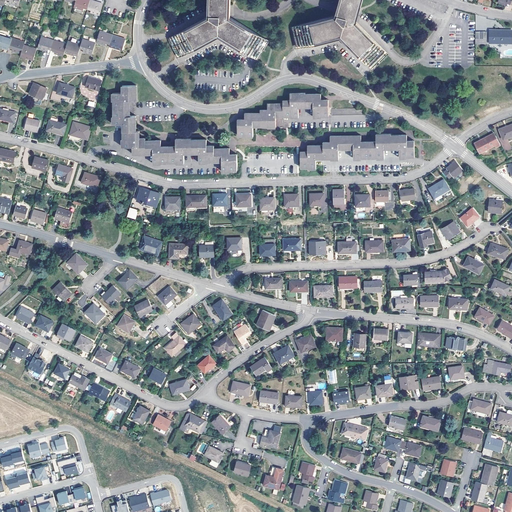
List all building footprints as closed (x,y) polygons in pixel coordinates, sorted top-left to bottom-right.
[(87,9),(90,0),(76,0),(76,3),(75,7),(84,10),(84,8),(87,9)] [(93,0),(90,0),(87,9),(91,10),(91,12),(100,15),(104,3),(93,0)] [(179,56),(219,35),(257,58),(268,40),(229,17),(229,0),(209,0),(209,17),(170,38),(179,56)] [(297,47),(341,36),(374,68),(388,54),(357,21),(362,0),(340,0),(336,16),(292,27),(297,47)] [(511,29),(490,29),(490,43),(511,43),(511,29)] [(486,32),(475,31),(475,43),(486,43),(486,32)] [(110,44),(113,35),(100,32),(96,43),(106,46),(107,43),(110,44)] [(12,38),(13,37),(8,36),(8,37),(0,34),(0,46),(9,49),(10,48),(12,38)] [(109,46),(123,50),(126,39),(117,36),(113,34),(113,35),(110,44),(109,46)] [(55,40),(41,36),(37,48),(48,51),(48,49),(51,50),(55,40)] [(24,45),(25,42),(12,38),(10,48),(13,49),(12,51),(21,54),(24,45)] [(96,43),(83,39),(81,44),(80,48),(84,49),(83,51),(92,54),(96,43)] [(55,53),(64,56),(65,52),(67,43),(55,40),(51,50),(55,51),(55,53)] [(65,52),(78,56),(80,48),(81,44),(68,40),(67,43),(65,52)] [(21,54),(21,56),(34,60),(37,48),(33,47),(32,48),(24,45),(21,54)] [(90,76),(87,86),(99,90),(102,80),(90,76)] [(35,82),(30,93),(43,99),(48,88),(35,82)] [(61,82),(58,92),(73,97),(76,86),(61,82)] [(231,170),(237,170),(237,153),(230,153),(230,147),(214,148),(214,145),(207,144),(207,138),(191,139),(191,138),(175,138),(176,145),(161,146),(161,139),(146,139),(146,137),(140,137),(139,130),(137,130),(137,115),(131,115),(131,100),(137,100),(137,85),(122,85),(122,92),(112,92),(112,100),(113,100),(113,116),(112,116),(112,123),(123,123),(123,138),(122,138),(122,146),(133,146),(133,154),(153,154),(153,164),(161,163),(161,162),(176,162),(176,163),(184,163),(184,153),(199,153),(199,163),(207,163),(207,161),(219,161),(222,161),(222,171),(231,171),(231,170)] [(329,115),(329,98),(321,99),(321,93),(305,93),(305,92),(290,92),(290,99),(282,99),(283,103),(267,103),(267,109),(260,109),(260,112),(245,112),(245,118),(238,119),(238,135),(245,135),(245,136),(253,136),(253,126),(268,126),(268,127),(276,127),(276,116),(290,116),(290,117),(299,117),(298,107),(313,107),(313,117),(322,117),(322,115),(329,115)] [(1,108),(0,111),(0,118),(14,122),(16,112),(1,108)] [(28,117),(25,128),(38,132),(41,121),(28,117)] [(50,119),(47,130),(64,134),(67,124),(50,119)] [(92,126),(74,122),(71,133),(69,139),(80,142),(82,137),(88,139),(92,126)] [(503,139),(511,135),(511,123),(499,129),(503,139)] [(407,157),(415,157),(415,139),(407,140),(407,134),(392,134),(392,133),(376,133),(376,140),(361,141),(361,135),(330,135),(330,141),(323,141),(323,144),(308,144),(308,151),(300,151),(301,167),(308,167),(308,168),(317,168),(317,165),(317,158),(323,158),(331,158),(331,159),(339,158),(339,149),(353,149),(354,159),(361,159),(362,158),(376,157),(376,158),(385,158),(384,148),(400,148),(400,158),(407,158),(407,157)] [(495,147),(500,145),(494,133),(475,142),(480,153),(495,145),(495,147)] [(0,152),(0,158),(14,162),(16,151),(1,148),(0,152)] [(33,166),(46,170),(49,159),(36,156),(33,166)] [(452,175),(454,177),(463,169),(456,160),(446,168),(447,169),(444,172),(448,178),(452,175)] [(63,180),(69,182),(73,168),(59,164),(56,173),(64,176),(63,180)] [(82,182),(97,186),(100,176),(86,171),(82,182)] [(429,187),(435,197),(449,189),(444,179),(429,187)] [(137,199),(157,205),(160,193),(141,187),(137,199)] [(402,200),(416,198),(414,188),(401,190),(402,200)] [(334,203),(345,203),(344,189),(333,190),(334,203)] [(376,200),(390,201),(389,190),(376,190),(376,200)] [(310,205),(325,204),(324,192),(310,193),(310,205)] [(221,205),(228,205),(227,193),(213,194),(213,205),(213,209),(221,209),(221,205)] [(285,206),(299,206),(299,193),(285,194),(285,206)] [(237,206),(252,205),(251,194),(237,194),(237,206)] [(356,205),(370,205),(369,194),(356,194),(356,205)] [(187,206),(207,206),(207,195),(187,196),(187,206)] [(166,208),(180,208),(180,196),(166,196),(166,208)] [(260,209),(275,209),(275,197),(260,197),(260,209)] [(0,198),(0,210),(9,213),(12,201),(0,198)] [(490,198),(488,211),(502,213),(503,200),(490,198)] [(17,205),(14,214),(26,217),(28,209),(17,205)] [(72,211),(59,207),(56,218),(61,219),(59,226),(67,228),(69,222),(72,211)] [(127,217),(136,219),(138,210),(129,207),(127,217)] [(461,217),(468,226),(479,216),(472,207),(461,217)] [(35,209),(31,220),(44,224),(47,213),(35,209)] [(442,229),(448,238),(460,231),(454,221),(442,229)] [(427,243),(434,241),(432,231),(418,234),(421,247),(428,246),(427,243)] [(144,235),(140,249),(158,254),(162,241),(144,235)] [(0,237),(0,248),(7,250),(9,240),(0,237)] [(228,237),(228,249),(242,249),(241,237),(228,237)] [(284,238),(285,250),(301,249),(301,238),(284,238)] [(393,239),(394,251),(411,250),(409,238),(393,239)] [(11,248),(9,256),(19,259),(21,251),(30,253),(33,243),(20,240),(17,250),(11,248)] [(366,240),(366,251),(384,251),(384,240),(366,240)] [(309,241),(310,253),(326,253),(326,241),(309,241)] [(339,241),(339,253),(357,252),(356,241),(339,241)] [(491,242),(487,252),(505,258),(508,248),(491,242)] [(170,243),(169,257),(179,257),(179,253),(188,253),(188,243),(170,243)] [(260,244),(261,255),(275,255),(275,244),(260,244)] [(200,245),(200,257),(214,256),(214,245),(200,245)] [(79,273),(88,264),(77,253),(68,262),(79,273)] [(468,256),(464,265),(479,273),(484,264),(468,256)] [(119,280),(127,289),(138,278),(130,269),(119,280)] [(425,271),(425,282),(443,281),(452,278),(448,269),(443,271),(425,271)] [(0,289),(1,290),(3,283),(8,285),(11,275),(6,274),(4,279),(0,277),(0,289)] [(404,275),(405,284),(418,284),(417,274),(404,275)] [(266,278),(267,288),(283,288),(282,277),(266,278)] [(339,277),(340,288),(358,287),(357,277),(339,277)] [(491,288),(506,295),(510,286),(495,279),(491,288)] [(290,281),(291,292),(309,291),(308,280),(290,281)] [(365,281),(365,291),(382,291),(382,280),(365,281)] [(61,282),(53,289),(64,300),(72,293),(61,282)] [(103,296),(110,303),(121,293),(113,285),(103,296)] [(315,285),(315,296),(333,296),(332,285),(315,285)] [(159,296),(166,303),(177,294),(170,286),(159,296)] [(421,295),(421,306),(439,306),(439,295),(421,295)] [(396,298),(396,308),(413,307),(413,297),(396,298)] [(450,297),(450,308),(467,309),(468,298),(450,297)] [(214,305),(224,320),(233,313),(223,298),(214,305)] [(135,305),(140,316),(153,310),(148,299),(135,305)] [(95,303),(85,312),(96,323),(105,314),(95,303)] [(16,316),(29,323),(35,313),(21,306),(16,316)] [(480,306),(475,315),(489,324),(495,315),(480,306)] [(263,309),(256,324),(270,330),(276,315),(263,309)] [(124,314),(118,326),(129,332),(136,321),(124,314)] [(182,323),(189,333),(202,324),(195,314),(182,323)] [(36,325),(48,331),(53,321),(41,315),(36,325)] [(497,329),(511,337),(511,336),(511,325),(503,320),(497,329)] [(58,332),(71,339),(76,329),(63,322),(58,332)] [(234,331),(243,345),(247,342),(245,337),(252,332),(246,324),(234,331)] [(327,340),(342,341),(343,328),(328,327),(327,340)] [(374,339),(388,340),(388,329),(375,328),(374,339)] [(172,355),(186,343),(176,331),(171,336),(173,339),(165,347),(172,355)] [(398,341),(412,343),(413,332),(399,331),(398,341)] [(426,346),(439,347),(441,334),(419,332),(418,344),(426,345),(426,346)] [(355,346),(364,347),(365,334),(356,333),(355,346)] [(0,334),(0,346),(6,350),(11,339),(0,334)] [(302,352),(317,346),(312,334),(297,340),(302,352)] [(75,345),(88,352),(93,341),(81,335),(75,345)] [(228,351),(235,346),(227,335),(213,345),(218,352),(225,347),(228,351)] [(447,348),(464,350),(466,339),(450,336),(447,348)] [(17,342),(11,352),(23,358),(28,348),(17,342)] [(280,363),(294,356),(288,345),(274,352),(280,363)] [(31,349),(28,348),(23,358),(26,360),(31,349)] [(96,356),(107,363),(112,353),(101,348),(96,356)] [(29,367),(41,373),(41,372),(45,374),(48,368),(44,366),(46,363),(39,359),(40,356),(35,354),(34,356),(29,367)] [(198,364),(205,372),(216,363),(209,355),(198,364)] [(268,371),(272,368),(265,357),(251,365),(257,374),(266,368),(268,371)] [(126,360),(121,370),(135,377),(141,367),(126,360)] [(501,371),(510,372),(511,365),(495,361),(494,365),(489,364),(485,363),(484,371),(500,374),(501,371)] [(60,363),(55,373),(66,378),(70,369),(60,363)] [(449,367),(451,379),(465,377),(463,365),(449,367)] [(149,377),(161,383),(166,374),(154,368),(149,377)] [(73,374),(69,381),(84,389),(89,379),(83,375),(81,378),(73,374)] [(400,377),(402,389),(416,387),(414,375),(400,377)] [(424,378),(426,390),(441,387),(440,376),(424,378)] [(170,383),(173,394),(190,389),(187,378),(170,383)] [(234,380),(231,391),(248,396),(251,384),(234,380)] [(105,400),(111,390),(94,382),(87,394),(92,397),(93,394),(105,400)] [(377,385),(378,397),(393,395),(392,383),(377,385)] [(357,399),(372,397),(370,385),(356,387),(357,399)] [(261,390),(260,401),(277,403),(278,392),(261,390)] [(309,391),(311,404),(323,404),(322,390),(309,391)] [(341,402),(351,401),(349,390),(342,391),(342,390),(333,392),(335,403),(341,402)] [(115,393),(110,403),(126,411),(131,401),(115,393)] [(286,406),(302,407),(302,396),(286,395),(286,406)] [(469,401),(467,409),(489,414),(492,403),(473,399),(473,401),(469,401)] [(134,418),(143,423),(150,410),(140,405),(134,418)] [(497,422),(511,425),(511,414),(500,412),(497,422)] [(199,431),(201,432),(207,422),(204,421),(205,420),(191,413),(190,415),(187,413),(180,428),(187,431),(189,427),(199,432),(199,431)] [(158,414),(153,424),(166,430),(172,420),(158,414)] [(212,422),(223,433),(231,426),(220,414),(212,422)] [(396,428),(404,430),(407,419),(391,415),(389,426),(390,426),(396,428)] [(421,426),(438,431),(441,420),(423,415),(421,426)] [(342,433),(365,440),(368,428),(353,424),(352,428),(349,427),(350,425),(344,424),(342,433)] [(462,439),(481,444),(483,433),(465,428),(462,439)] [(266,445),(276,447),(280,432),(270,430),(268,437),(262,436),(260,445),(266,446),(266,445)] [(400,448),(403,449),(405,441),(388,437),(385,448),(399,452),(400,448)] [(487,437),(485,445),(489,446),(488,449),(501,452),(504,441),(491,438),(487,437)] [(66,450),(63,440),(58,442),(58,443),(54,444),(50,445),(52,454),(66,450)] [(422,445),(405,441),(403,449),(406,450),(405,453),(419,457),(422,445)] [(38,445),(27,448),(30,459),(48,454),(46,446),(38,448),(38,445)] [(209,445),(204,455),(212,459),(210,463),(216,466),(223,452),(209,445)] [(359,463),(362,453),(344,448),(341,458),(359,463)] [(10,456),(0,458),(0,461),(2,469),(13,466),(12,465),(23,462),(20,452),(10,455),(10,456)] [(385,459),(386,455),(379,453),(378,456),(374,469),(385,472),(389,459),(385,459)] [(441,473),(453,476),(454,473),(453,472),(456,462),(445,459),(441,473)] [(74,465),(73,460),(56,464),(57,470),(62,468),(65,477),(77,474),(75,467),(74,468),(74,465)] [(234,471),(249,476),(251,465),(237,461),(234,471)] [(303,478),(314,481),(315,476),(312,475),(314,468),(315,469),(316,465),(302,461),(300,472),(304,473),(303,478)] [(426,470),(427,466),(411,462),(407,478),(417,481),(421,469),(426,470)] [(482,482),(494,485),(499,467),(486,464),(485,468),(486,468),(482,482)] [(263,485),(279,489),(284,469),(273,466),(270,475),(266,474),(263,485)] [(48,468),(34,472),(35,475),(31,476),(33,482),(39,480),(42,480),(42,481),(51,479),(48,468)] [(13,469),(4,472),(6,479),(17,476),(16,474),(23,472),(23,470),(14,472),(13,469)] [(16,479),(5,482),(8,491),(19,488),(19,487),(29,484),(26,475),(16,478),(16,479)] [(438,494),(449,497),(452,485),(453,486),(454,483),(442,479),(438,494)] [(328,499),(338,502),(341,492),(345,493),(348,483),(336,480),(334,490),(331,490),(328,499)] [(472,499),(483,502),(488,485),(476,482),(472,499)] [(293,501),(304,504),(308,492),(309,492),(310,488),(298,485),(293,501)] [(74,496),(70,497),(72,506),(76,504),(76,502),(84,499),(82,489),(72,492),(74,496)] [(367,507),(377,509),(378,504),(375,504),(378,493),(367,490),(364,500),(368,501),(367,507)] [(153,494),(149,496),(152,508),(159,506),(159,505),(169,502),(170,501),(168,493),(166,492),(161,494),(160,493),(153,495),(153,494)] [(65,494),(57,496),(60,506),(68,504),(68,507),(72,506),(70,497),(66,498),(65,494)] [(134,499),(128,501),(131,511),(135,511),(138,511),(149,509),(145,496),(138,498),(139,500),(135,501),(134,499)] [(51,511),(51,510),(55,509),(52,499),(48,501),(49,503),(44,504),(43,502),(42,498),(35,500),(37,508),(38,508),(39,511),(51,511)] [(395,511),(410,511),(413,503),(402,500),(399,511),(396,510),(395,511)] [(111,511),(127,511),(125,502),(120,503),(120,502),(118,503),(118,504),(116,505),(117,506),(117,508),(110,510),(111,511)] [(327,511),(339,511),(341,506),(330,503),(327,511)]
